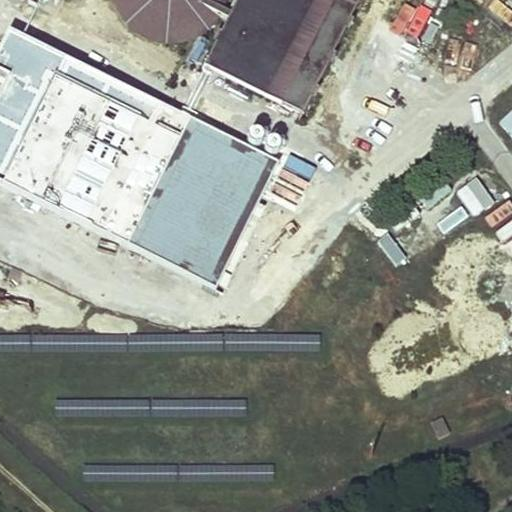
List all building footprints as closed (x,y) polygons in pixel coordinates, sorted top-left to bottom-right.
[(44,0),(14,0),(38,12),(44,0)] [(130,30),(146,41),(166,46),(186,44),(205,36),(219,21),(228,5),(228,0),(113,0),(118,13),(130,30)] [(240,0),(206,70),(304,119),(362,0),(240,0)] [(216,293),(279,165),(162,108),(99,236),(216,293)] [(78,306),(81,266),(15,262),(11,317),(50,319),(51,304),(78,306)] [(441,417),(430,422),(438,439),(449,433),(441,417)]
